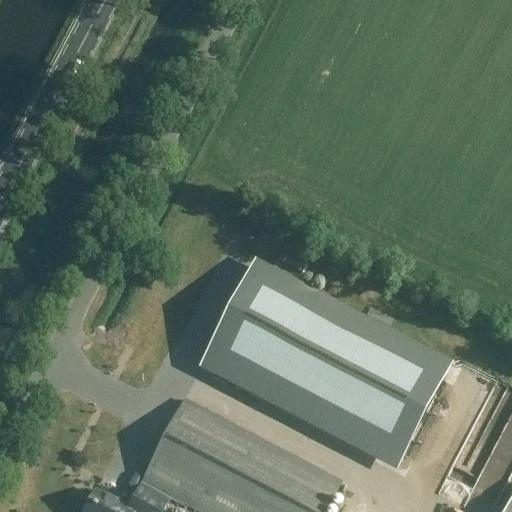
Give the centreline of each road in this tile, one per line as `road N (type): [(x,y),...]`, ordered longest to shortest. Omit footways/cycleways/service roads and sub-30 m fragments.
road 1 (unclassified): [(0,458),(239,0)]
road 2 (primary): [(0,198),(103,0)]
